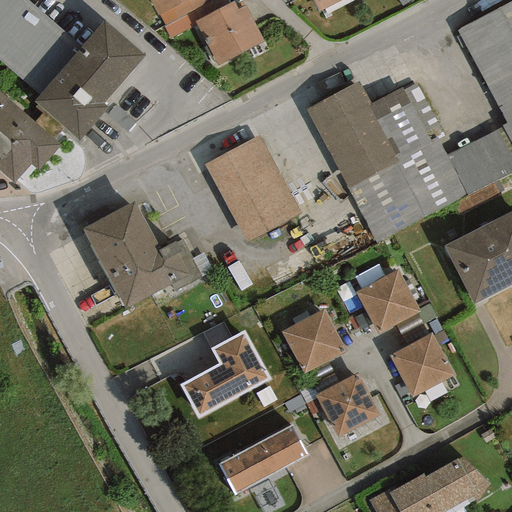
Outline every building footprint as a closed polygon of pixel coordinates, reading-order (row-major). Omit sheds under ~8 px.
[(26,0),(0,0),(0,62),(38,96),(80,47),(26,0)] [(148,0),(157,16),(159,15),(164,25),(193,10),(208,2),(206,0),(148,0)] [(228,3),(225,0),(212,0),(208,2),(193,10),(198,19),(228,3)] [(312,0),(319,11),(340,0),(312,0)] [(198,19),(194,22),(217,65),(263,41),(244,6),(237,9),(233,1),(228,3),(198,19)] [(363,89),(310,116),(378,250),(456,211),(460,219),(511,192),(511,10),(464,35),(511,129),(449,160),(441,144),(445,142),(418,87),(374,109),(363,89)] [(38,96),(33,102),(78,141),(106,108),(103,104),(144,56),(102,21),(80,47),(38,96)] [(30,165),(38,171),(60,145),(0,92),(0,172),(12,184),(30,165)] [(306,221),(264,142),(209,171),(251,250),(306,221)] [(133,202),(82,229),(124,309),(170,285),(173,291),(200,277),(181,239),(156,252),(153,247),(156,244),(133,202)] [(511,221),(451,254),(482,312),(511,295),(511,221)] [(419,312),(396,270),(354,293),(377,335),(419,312)] [(345,351),(322,309),(280,331),(303,373),(345,351)] [(244,332),(211,349),(220,365),(181,386),(197,417),(269,380),(244,332)] [(453,375),(431,333),(389,355),(411,398),(453,375)] [(379,415),(357,373),(314,395),(337,438),(379,415)] [(291,425),(217,464),(234,495),(307,456),(291,425)] [(386,490),(368,500),(374,511),(445,511),(473,497),(477,502),(489,484),(462,458),(457,460),(456,459),(424,477),(422,474),(388,492),(386,490)]
